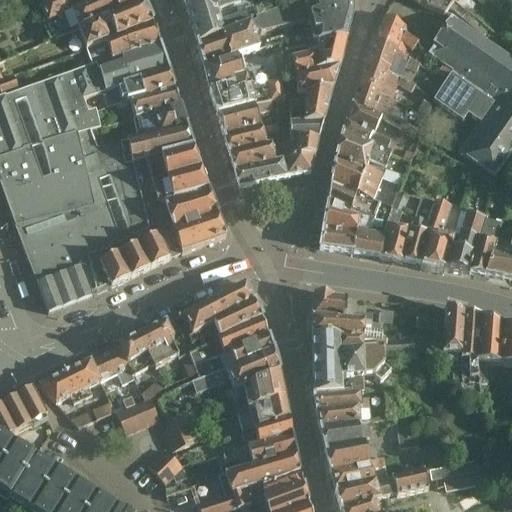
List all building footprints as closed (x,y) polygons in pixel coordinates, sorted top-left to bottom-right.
[(52,0),(40,7),(48,24),(52,34),(47,37),(50,42),(55,40),(78,29),(79,32),(142,6),(139,0),(52,0)] [(238,0),(182,0),(196,46),(248,27),(244,13),(250,11),(253,10),(249,0),(245,0),(239,2),(238,0)] [(312,0),(298,5),(303,26),(304,27),(314,25),(350,19),(350,15),(350,11),(350,7),(349,5),(348,1),(348,0),(312,0)] [(411,0),(426,9),(443,16),(453,3),(455,0),(411,0)] [(455,0),(453,3),(468,15),(474,7),(466,0),(455,0)] [(248,27),(196,46),(203,69),(240,58),(259,53),(253,36),(259,35),(260,36),(303,26),(298,5),(296,5),(288,9),(254,21),(255,24),(248,27)] [(142,6),(79,32),(85,51),(151,27),(142,6)] [(384,17),(375,42),(396,50),(395,53),(403,57),(406,49),(411,53),(416,45),(405,36),(404,30),(384,17)] [(345,40),(350,21),(350,19),(314,25),(304,27),(305,31),(305,32),(286,38),(288,45),(289,51),(317,46),(345,40)] [(511,63),(451,21),(427,56),(445,69),(453,75),(446,84),(436,98),(433,103),(461,123),(466,116),(478,125),(457,155),(493,180),(511,152),(511,63)] [(151,27),(85,51),(91,69),(93,68),(158,46),(151,27)] [(510,31),(505,27),(498,36),(504,40),(510,31)] [(275,48),(288,45),(286,38),(305,32),(305,31),(273,40),(275,48)] [(295,78),(338,69),(339,66),(338,66),(337,67),(336,67),(334,63),(335,61),(337,58),(340,59),(345,40),(317,46),(289,51),(295,78)] [(369,57),(368,61),(400,79),(404,69),(415,74),(418,67),(417,66),(403,58),(403,57),(395,53),(396,50),(375,42),(369,57)] [(0,199),(2,198),(6,207),(9,215),(15,213),(39,277),(42,285),(38,286),(38,285),(35,286),(47,316),(48,316),(91,299),(96,297),(86,258),(104,253),(148,231),(131,166),(124,167),(119,146),(95,152),(88,134),(99,131),(95,113),(95,112),(86,114),(82,101),(114,91),(168,73),(158,46),(93,68),(91,69),(17,91),(0,96),(0,199)] [(240,58),(203,69),(209,95),(248,90),(259,89),(260,94),(264,93),(266,98),(264,98),(265,106),(270,105),(284,103),(279,82),(265,85),(262,74),(256,75),(254,69),(244,72),(240,58)] [(368,61),(360,83),(392,100),(397,87),(410,95),(413,89),(400,81),(400,79),(368,61)] [(296,97),(287,99),(287,100),(288,112),(296,110),(295,98),(297,97),(297,98),(332,90),(338,69),(295,78),(294,79),(296,97)] [(445,69),(438,78),(446,84),(453,75),(445,69)] [(168,73),(114,91),(118,103),(125,100),(126,103),(143,99),(173,91),(168,73)] [(428,93),(436,98),(446,84),(438,78),(428,93)] [(0,83),(0,96),(17,91),(12,79),(2,83),(0,83)] [(360,83),(352,108),(380,122),(380,121),(412,138),(419,126),(411,122),(408,126),(402,124),(403,122),(390,116),(394,103),(391,102),(392,100),(360,83)] [(248,90),(209,95),(216,117),(253,108),(265,106),(264,98),(266,98),(264,93),(260,94),(259,89),(248,90)] [(295,98),(296,110),(304,107),(303,119),(324,118),(332,90),(297,98),(297,97),(295,98)] [(143,99),(126,103),(129,103),(134,121),(129,122),(130,123),(179,110),(173,91),(143,99)] [(253,108),(216,117),(222,139),(259,131),(259,130),(255,116),(271,113),(270,105),(265,106),(253,108)] [(342,137),(340,145),(389,158),(389,157),(395,146),(372,136),(380,122),(352,108),(342,137)] [(179,110),(130,123),(131,123),(132,123),(137,141),(185,130),(179,110)] [(281,143),(283,154),(296,152),(297,143),(317,143),(323,123),(288,125),(288,142),(281,143)] [(259,131),(222,139),(228,157),(269,148),(264,147),(264,146),(278,142),(277,128),(259,132),(259,130),(259,131)] [(148,231),(104,253),(130,245),(216,218),(207,195),(192,152),(185,130),(137,141),(124,144),(125,145),(119,146),(124,167),(131,166),(148,231)] [(285,162),(281,163),(285,180),(309,176),(317,143),(297,143),(296,152),(295,161),(285,163),(285,162)] [(335,163),(334,165),(369,177),(371,169),(384,172),(389,158),(340,145),(338,150),(335,163)] [(269,148),(228,157),(233,174),(273,166),(273,165),(269,148)] [(283,154),(285,162),(285,163),(295,161),(296,152),(283,154)] [(273,166),(233,174),(238,190),(247,189),(285,181),(284,180),(285,180),(281,163),(273,165),(273,166)] [(330,188),(330,191),(373,202),(381,181),(398,188),(402,178),(384,172),(371,169),(369,177),(334,165),(330,188)] [(327,208),(326,211),(372,222),(373,218),(377,219),(380,209),(371,207),(373,202),(330,191),(328,208),(327,208)] [(322,231),(319,252),(332,254),(352,257),(380,261),(395,214),(400,196),(397,195),(390,212),(380,209),(377,219),(372,233),(358,230),(357,237),(322,231)] [(400,196),(395,214),(402,216),(408,199),(400,196)] [(421,204),(415,221),(431,227),(419,267),(444,271),(453,241),(438,239),(440,231),(443,232),(450,210),(435,205),(434,208),(421,204)] [(324,222),(322,231),(357,237),(358,230),(372,233),(377,219),(373,218),(372,222),(326,211),(325,218),(327,219),(326,222),(324,222)] [(395,214),(380,261),(402,264),(414,221),(409,234),(396,232),(402,216),(395,214)] [(453,241),(444,271),(468,276),(485,219),(466,214),(457,242),(453,241)] [(485,219),(468,276),(484,278),(494,247),(500,227),(503,217),(495,214),(492,225),(484,223),(485,219)] [(86,258),(96,297),(111,290),(111,289),(116,287),(124,284),(124,283),(129,281),(136,278),(137,278),(142,275),(156,268),(156,269),(162,266),(180,257),(180,258),(191,254),(190,253),(225,241),(216,218),(130,245),(104,253),(86,258)] [(414,221),(402,264),(419,267),(431,227),(415,221),(414,221)] [(494,247),(484,278),(511,282),(511,238),(508,249),(494,247)] [(182,319),(191,339),(195,337),(214,327),(254,307),(254,306),(245,288),(239,290),(220,300),(220,301),(182,319)] [(313,297),(310,320),(371,326),(372,317),(359,315),(354,315),(355,302),(346,301),(333,300),(333,299),(313,297)] [(214,327),(195,337),(203,351),(210,348),(224,339),(260,321),(254,307),(214,327)] [(451,387),(459,387),(464,316),(445,310),(441,357),(441,362),(456,362),(456,370),(452,369),(451,387)] [(464,316),(459,387),(459,399),(477,398),(477,389),(479,320),(464,316)] [(435,332),(436,320),(416,318),(414,330),(435,332)] [(371,326),(310,320),(311,339),(362,341),(363,336),(381,338),(381,327),(371,326)] [(479,320),(477,389),(486,388),(484,368),(486,368),(502,369),(502,327),(479,320)] [(203,351),(189,358),(193,369),(198,368),(206,363),(214,360),(221,356),(267,338),(260,321),(224,339),(210,348),(203,351)] [(511,330),(502,327),(502,369),(511,368),(511,330)] [(132,378),(152,367),(154,371),(177,359),(172,350),(175,348),(165,328),(118,350),(129,372),(132,378)] [(195,355),(189,358),(203,351),(195,337),(191,339),(188,341),(195,355)] [(206,363),(198,368),(203,379),(235,368),(272,354),(267,338),(221,356),(214,360),(219,358),(224,371),(211,376),(206,363)] [(362,341),(311,339),(312,399),(359,394),(362,394),(362,379),(372,378),(379,385),(389,374),(383,368),(383,360),(401,359),(400,349),(386,350),(386,347),(377,347),(377,350),(361,351),(362,341)] [(412,354),(436,356),(436,345),(412,344),(411,349),(412,349),(412,354)] [(118,350),(90,364),(100,385),(100,386),(116,378),(121,388),(133,382),(131,379),(132,378),(129,372),(118,350)] [(203,379),(191,385),(195,395),(224,384),(224,382),(229,380),(233,393),(279,374),(272,354),(235,368),(203,379)] [(193,369),(189,358),(180,362),(189,385),(191,385),(203,379),(198,368),(193,369)] [(73,407),(78,404),(91,398),(88,391),(100,386),(100,385),(90,364),(38,389),(55,407),(58,405),(69,400),(73,407)] [(279,374),(233,393),(236,411),(238,415),(246,412),(284,401),(279,374)] [(155,384),(139,398),(143,404),(148,402),(161,391),(155,384)] [(404,419),(389,392),(384,392),(386,417),(387,422),(387,423),(395,422),(404,420),(404,419)] [(31,394),(10,405),(24,432),(45,420),(31,394)] [(359,394),(312,399),(319,431),(366,425),(370,424),(368,404),(360,404),(359,394)] [(246,412),(238,415),(236,416),(241,436),(252,433),(288,422),(287,417),(284,401),(246,412)] [(148,403),(138,407),(146,429),(157,424),(154,417),(148,403)] [(10,405),(0,409),(0,436),(3,441),(4,442),(24,432),(10,405)] [(92,413),(96,423),(110,417),(110,406),(92,413)] [(138,407),(126,412),(135,433),(146,429),(138,407)] [(135,433),(126,412),(115,417),(124,438),(135,433)] [(69,423),(77,432),(91,426),(86,415),(69,423)] [(190,416),(161,429),(166,441),(195,429),(196,430),(190,416)] [(398,452),(417,449),(416,439),(407,440),(404,420),(395,422),(398,452)] [(221,452),(222,457),(222,458),(233,455),(291,437),(288,422),(252,433),(241,436),(243,445),(233,449),(221,452)] [(366,425),(319,431),(324,453),(360,447),(359,442),(368,440),(366,425)] [(195,429),(166,441),(171,454),(201,442),(196,430),(195,429)] [(0,494),(8,499),(4,506),(13,511),(120,511),(42,463),(37,470),(0,445),(0,439),(3,441),(0,436),(0,494)] [(233,455),(222,458),(224,466),(249,459),(252,468),(252,469),(295,457),(291,437),(233,455)] [(360,447),(324,453),(329,475),(377,465),(373,445),(363,447),(363,446),(360,447)] [(181,470),(164,453),(155,462),(172,479),(178,473),(181,470)] [(212,506),(214,511),(237,511),(250,508),(249,508),(245,495),(298,475),(295,457),(252,469),(252,468),(224,477),(231,496),(238,493),(239,496),(212,506)] [(183,472),(201,464),(199,460),(182,468),(183,472)] [(172,479),(155,462),(147,471),(164,487),(178,473),(172,479)] [(383,482),(379,465),(377,465),(329,475),(334,493),(374,484),(383,482)] [(172,481),(174,484),(185,481),(182,474),(181,472),(172,481)] [(391,480),(395,496),(395,500),(427,493),(422,473),(391,480)] [(245,495),(249,508),(262,503),(302,488),(298,475),(245,495)] [(374,484),(334,493),(338,511),(377,511),(374,503),(379,501),(379,500),(395,496),(391,480),(383,482),(374,484)] [(177,492),(176,487),(172,488),(172,489),(164,491),(165,497),(177,492)] [(293,511),(306,507),(302,488),(262,503),(265,511),(293,511)]
